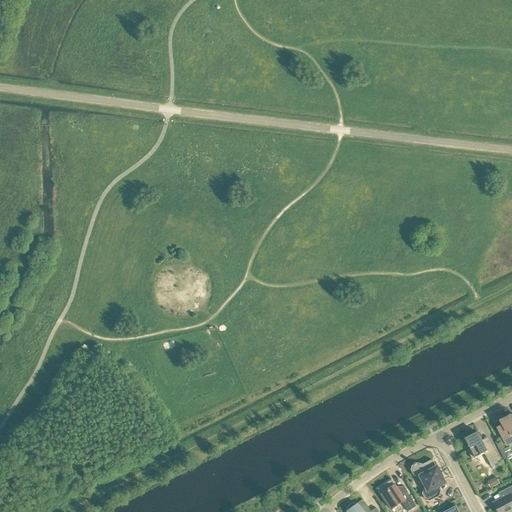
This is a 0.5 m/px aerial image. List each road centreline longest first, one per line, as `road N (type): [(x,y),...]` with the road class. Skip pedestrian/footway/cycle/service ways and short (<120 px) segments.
road 1 (unclassified): [(0,87),(511,150)]
road 2 (track): [(511,286),(64,511)]
road 3 (residential): [(326,511),(376,470),(441,435)]
